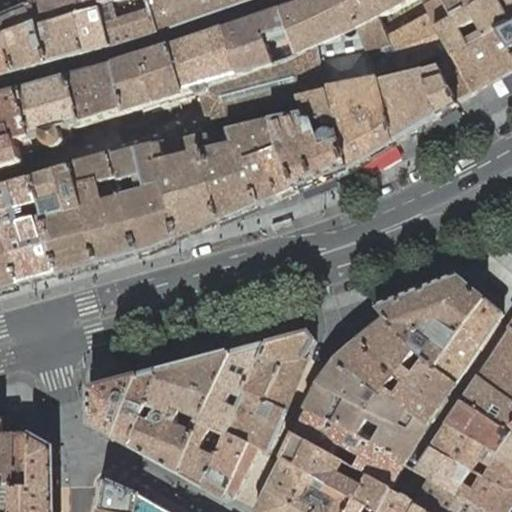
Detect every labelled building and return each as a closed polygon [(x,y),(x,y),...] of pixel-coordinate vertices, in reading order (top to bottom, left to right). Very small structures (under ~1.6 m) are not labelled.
[(78,18),(71,0),(33,0),(36,6),(37,6),(43,27),(78,18)] [(123,0),(71,0),(78,18),(80,18),(103,10),(103,7),(123,0)] [(113,48),(160,33),(150,0),(123,0),(103,7),(103,10),(113,48)] [(150,0),(160,33),(255,0),(150,0)] [(409,2),(408,0),(308,0),(299,4),(282,10),(300,56),(344,34),(345,35),(345,36),(346,36),(346,37),(347,37),(347,38),(348,38),(349,38),(350,38),(351,39),(352,39),(353,39),(353,38),(354,38),(355,38),(356,38),(356,37),(357,37),(358,37),(358,36),(359,35),(360,34),(360,33),(360,32),(360,31),(360,30),(360,29),(360,28),(360,27),(379,16),(399,7),(409,2)] [(379,16),(403,69),(443,54),(449,50),(455,61),(456,61),(455,59),(489,40),(503,34),(511,29),(511,0),(425,0),(428,5),(418,11),(412,0),(409,2),(399,7),(379,16)] [(0,40),(10,37),(43,27),(37,6),(36,6),(0,20),(0,40)] [(88,55),(113,48),(103,10),(80,18),(88,55)] [(282,10),(226,29),(243,75),(290,60),(300,56),(282,10)] [(352,170),(398,144),(381,84),(384,83),(382,74),(403,69),(379,16),(360,27),(360,28),(360,29),(360,30),(360,31),(360,32),(360,33),(360,34),(359,35),(358,36),(358,37),(357,37),(356,37),(356,38),(355,38),(354,38),(353,38),(353,39),(352,39),(351,39),(350,38),(349,38),(348,38),(347,38),(347,37),(346,37),(346,36),(345,36),(345,35),(344,34),(300,56),(290,60),(243,75),(213,84),(213,85),(213,86),(213,87),(213,88),(212,88),(212,89),(212,90),(212,91),(211,92),(210,93),(210,94),(209,94),(208,95),(207,95),(206,95),(205,96),(204,96),(203,95),(202,95),(201,95),(200,94),(199,94),(198,93),(198,92),(197,91),(197,90),(186,93),(157,102),(143,106),(150,133),(175,128),(302,99),(301,98),(330,93),(352,170)] [(50,66),(88,55),(80,18),(78,18),(43,27),(50,66)] [(18,74),(50,66),(43,27),(10,37),(18,74)] [(226,29),(173,48),(186,93),(197,90),(197,91),(198,92),(198,93),(199,94),(200,94),(201,95),(202,95),(203,95),(204,96),(205,96),(206,95),(207,95),(208,95),(209,94),(210,94),(210,93),(211,92),(212,91),(212,90),(212,89),(212,88),(213,88),(213,87),(213,86),(213,85),(213,84),(243,75),(226,29)] [(511,29),(503,34),(511,49),(511,29)] [(456,61),(477,97),(511,76),(511,49),(503,34),(489,40),(455,59),(456,61)] [(0,79),(18,74),(10,37),(0,40),(0,79)] [(173,48),(145,57),(157,102),(186,93),(173,48)] [(116,67),(124,114),(132,138),(150,133),(143,106),(157,102),(145,57),(116,67)] [(442,69),(460,107),(477,97),(456,61),(455,61),(442,69)] [(85,125),(124,114),(116,67),(68,80),(85,125)] [(381,84),(398,144),(460,107),(442,69),(406,78),(384,83),(381,84)] [(71,130),(85,125),(68,80),(23,92),(33,141),(45,137),(47,144),(50,146),(53,148),(58,148),(63,145),(65,142),(65,139),(74,137),(71,130)] [(27,142),(33,141),(23,92),(0,97),(0,170),(2,170),(32,161),(27,142)] [(300,192),(352,170),(330,93),(301,98),(302,99),(306,117),(277,122),(276,120),(274,121),(282,151),(283,150),(300,192)] [(282,151),(274,121),(200,139),(222,224),(262,208),(249,161),(267,156),(282,151)] [(222,224),(200,139),(165,148),(160,144),(154,146),(178,242),(222,224)] [(163,248),(178,242),(154,146),(114,156),(140,256),(163,248)] [(282,199),(300,192),(283,150),(282,151),(267,156),(282,199)] [(100,266),(140,256),(114,156),(74,167),(100,266)] [(262,208),(282,199),(267,156),(249,161),(262,208)] [(60,277),(100,266),(74,167),(35,178),(60,277)] [(0,205),(21,287),(60,277),(35,178),(0,188),(0,205)] [(0,292),(21,287),(0,205),(0,292)] [(419,356),(437,370),(488,300),(480,294),(460,276),(379,308),(388,319),(419,356)] [(488,300),(437,370),(457,385),(506,314),(488,300)] [(457,385),(437,370),(419,356),(388,319),(379,308),(373,314),(369,318),(356,329),(352,333),(361,342),(399,379),(440,410),(457,385)] [(511,330),(480,379),(511,400),(511,330)] [(311,334),(271,345),(258,373),(247,396),(231,434),(271,455),(288,412),(309,360),(319,342),(311,334)] [(399,379),(361,342),(336,361),(408,413),(406,416),(428,428),(440,410),(399,379)] [(271,345),(233,355),(228,369),(201,427),(180,475),(207,490),(231,434),(247,396),(258,373),(271,345)] [(194,366),(162,374),(133,448),(180,475),(201,427),(228,369),(233,355),(194,366)] [(408,413),(336,361),(320,385),(399,428),(406,416),(408,413)] [(162,374),(141,380),(117,440),(133,448),(162,374)] [(511,400),(480,379),(464,403),(511,428),(511,400)] [(117,440),(141,380),(93,392),(94,427),(117,440)] [(407,464),(428,428),(406,416),(399,428),(320,385),(307,409),(407,464)] [(511,428),(464,403),(449,425),(502,454),(511,436),(511,428)] [(406,466),(407,464),(307,409),(306,410),(309,412),(297,435),(337,457),(343,446),(365,458),(358,470),(394,491),(414,502),(420,506),(432,482),(417,473),(406,466)] [(19,427),(4,419),(0,484),(0,489),(17,489),(19,427)] [(449,425),(432,450),(469,470),(475,473),(480,463),(491,469),(485,479),(511,493),(511,461),(501,456),(502,454),(449,425)] [(34,436),(19,427),(17,489),(33,488),(34,436)] [(231,434),(207,490),(226,501),(235,500),(261,451),(271,456),(271,455),(231,434)] [(337,457),(297,435),(285,459),(358,500),(378,511),(383,511),(394,491),(358,470),(337,457)] [(17,489),(0,489),(0,511),(58,511),(57,450),(34,436),(33,488),(17,489)] [(501,456),(511,461),(511,436),(502,454),(501,456)] [(337,457),(358,470),(365,458),(343,446),(337,457)] [(432,450),(417,473),(432,482),(457,496),(462,484),(469,470),(432,450)] [(352,511),(358,500),(285,459),(258,511),(352,511)] [(475,473),(480,476),(485,479),(491,469),(480,463),(475,473)] [(469,470),(462,484),(472,489),(480,476),(475,473),(469,470)] [(462,484),(457,496),(485,511),(510,511),(511,510),(511,493),(485,479),(480,476),(472,489),(462,484)] [(106,486),(101,511),(141,511),(145,498),(144,498),(144,495),(112,481),(109,481),(106,486)] [(432,482),(420,506),(430,511),(485,511),(457,496),(432,482)] [(409,511),(414,502),(394,491),(383,511),(409,511)] [(169,511),(145,498),(141,511),(169,511)] [(378,511),(358,500),(352,511),(378,511)] [(416,511),(420,506),(414,502),(409,511),(416,511)]
